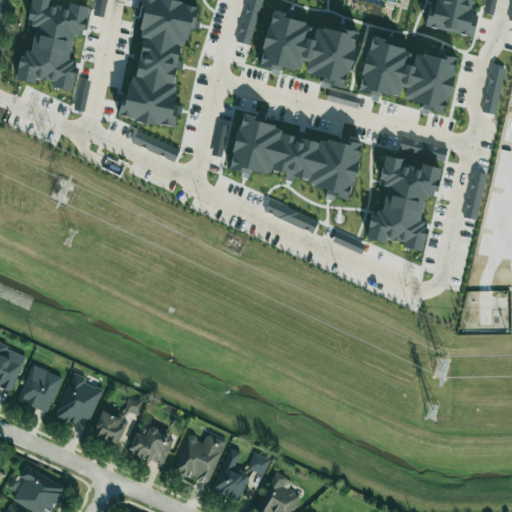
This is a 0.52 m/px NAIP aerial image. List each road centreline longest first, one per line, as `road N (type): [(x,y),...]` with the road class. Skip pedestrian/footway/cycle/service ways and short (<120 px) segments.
road 1 (residential): [(500,0),(442,256),(427,291),(414,294),(333,262),(83,141)]
road 2 (residential): [(218,84),(465,147)]
road 3 (residential): [(238,0),(189,191)]
road 4 (residential): [(0,431),(178,511)]
road 5 (residential): [(83,141),(112,0)]
